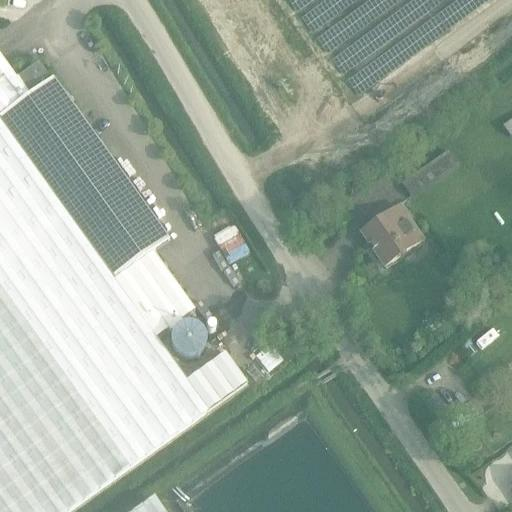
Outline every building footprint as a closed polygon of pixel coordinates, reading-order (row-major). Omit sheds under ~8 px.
[(0,511),(70,511),(207,414),(246,387),(224,356),(185,383),(155,341),(166,333),(170,338),(169,346),(171,353),(177,359),(184,362),(191,362),(198,359),(203,353),(205,345),(204,338),(199,331),(192,328),(185,327),(182,322),(194,313),(152,255),(168,243),(52,81),(27,98),(25,95),(48,79),(37,64),(14,80),(0,60),(0,511)] [(509,137),(511,134),(511,119),(501,128),(509,137)] [(448,153),(400,186),(410,200),(457,167),(448,153)] [(397,208),(360,234),(384,270),(422,244),(397,208)] [(138,511),(161,511),(154,501),(138,511)]
